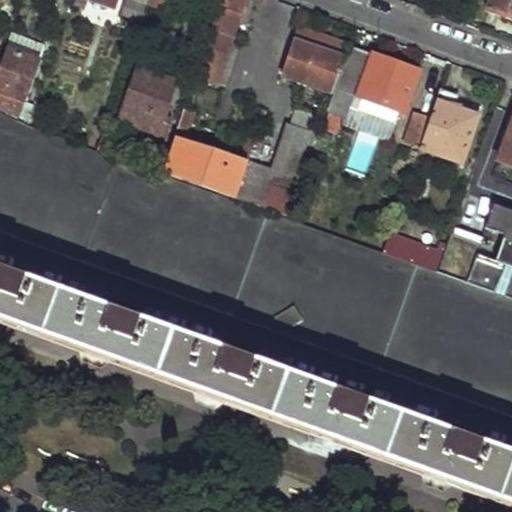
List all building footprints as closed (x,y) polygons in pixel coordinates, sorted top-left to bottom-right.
[(123,0),(120,13),(141,20),(147,2),(147,0),(73,0),(72,4),(83,8),(85,0),(123,0)] [(147,0),(147,2),(166,8),(168,0),(147,0)] [(218,0),(194,78),(217,85),(243,0),(218,0)] [(511,0),(487,0),(485,10),(508,17),(510,13),(511,14),(511,0)] [(296,31),(292,42),(323,52),(326,41),(296,31)] [(292,42),(279,79),(331,95),(347,48),(326,41),(323,52),(292,42)] [(352,48),(329,113),(344,118),(352,95),(403,114),(418,72),(352,48)] [(0,64),(0,110),(7,113),(11,104),(22,109),(23,106),(38,60),(6,49),(2,59),(0,64)] [(138,69),(120,120),(159,133),(176,82),(138,69)] [(418,149),(413,166),(420,168),(426,152),(460,164),(479,110),(455,101),(457,95),(438,89),(429,117),(418,149)] [(7,113),(6,117),(30,129),(37,111),(23,106),(22,109),(11,104),(7,113)] [(162,172),(237,199),(247,165),(257,135),(246,131),(243,142),(245,153),(242,163),(181,142),(183,133),(191,126),(195,114),(183,110),(162,172)] [(415,113),(405,144),(418,149),(429,117),(415,113)] [(0,233),(511,416),(511,298),(437,272),(384,253),(355,243),(289,220),(109,156),(96,152),(30,129),(6,117),(0,114),(0,233)] [(493,159),(483,189),(511,198),(511,119),(498,160),(493,159)] [(288,127),(273,173),(302,182),(317,136),(288,127)] [(104,130),(96,152),(109,156),(117,134),(104,130)] [(247,165),(237,199),(261,207),(268,188),(273,173),(247,165)] [(268,188),(261,207),(290,217),(297,197),(268,188)] [(367,208),(355,243),(384,253),(390,235),(394,220),(395,217),(367,208)] [(394,220),(390,235),(396,237),(401,223),(394,220)] [(390,235),(384,253),(437,272),(447,244),(442,242),(438,251),(396,237),(390,235)] [(447,244),(437,272),(511,298),(511,264),(447,242),(447,244)] [(511,458),(0,274),(0,319),(106,357),(228,401),(353,446),(477,491),(511,503),(511,458)]
